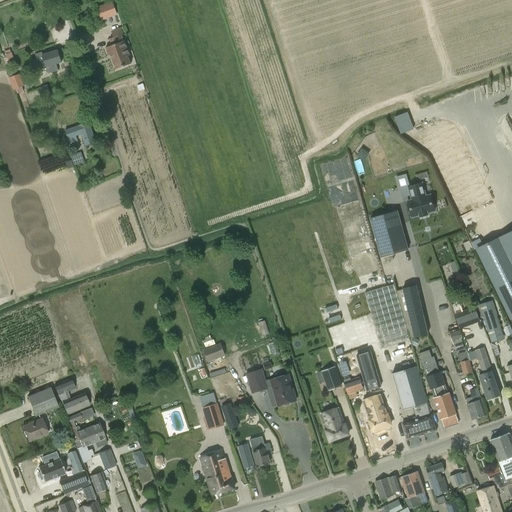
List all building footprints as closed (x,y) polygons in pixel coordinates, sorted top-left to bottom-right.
[(115,2),(103,6),(106,16),(118,12),(115,2)] [(112,45),(105,47),(108,56),(111,55),(115,69),(131,64),(128,56),(129,56),(124,41),(123,41),(121,35),(110,38),(112,45)] [(38,70),(46,67),(48,73),(58,70),(56,64),(61,62),(57,50),(42,55),(41,53),(35,55),(36,59),(34,59),(38,70)] [(24,86),(20,74),(9,78),(13,90),(16,89),(17,93),(23,91),(22,87),(24,86)] [(88,122),(65,130),(70,145),(77,142),(75,136),(81,134),(85,146),(95,142),(88,122)] [(362,149),(358,155),(364,159),(368,154),(362,149)] [(81,155),(81,152),(75,154),(73,157),(76,165),(84,162),(81,155)] [(420,217),(427,215),(427,213),(435,210),(430,195),(425,196),(422,183),(408,187),(412,200),(407,202),(411,217),(419,215),(420,217)] [(408,250),(398,210),(370,218),(380,258),(408,250)] [(511,231),(498,239),(510,264),(490,274),(497,289),(496,289),(511,319),(511,318),(511,231)] [(471,243),(475,249),(483,245),(479,238),(471,243)] [(467,251),(473,248),(469,241),(464,244),(467,251)] [(394,284),(365,293),(375,329),(381,348),(410,340),(394,284)] [(417,285),(412,286),(402,289),(413,338),(428,334),(417,285)] [(480,318),(483,317),(491,342),(504,338),(492,301),(480,305),(477,306),(480,318)] [(460,329),(467,326),(473,324),(480,321),(475,307),(454,315),(460,329)] [(258,323),(262,336),(269,333),(265,320),(258,323)] [(459,331),(449,334),(452,342),(453,346),(455,352),(464,349),(462,343),(461,339),(462,338),(459,331)] [(419,340),(414,338),(410,344),(415,347),(419,340)] [(208,362),(225,356),(221,343),(203,350),(208,362)] [(495,356),(499,355),(496,346),(491,343),(490,343),(495,356)] [(475,350),(483,374),(479,375),(487,399),(500,395),(484,347),(475,350)] [(444,428),(459,423),(449,393),(448,393),(441,372),(439,372),(434,357),(431,357),(429,350),(418,354),(430,389),(431,389),(441,419),(444,428)] [(470,363),(467,352),(458,355),(461,362),(460,363),(463,373),(464,375),(472,372),(469,363),(470,363)] [(417,366),(392,373),(403,410),(413,407),(416,419),(402,423),(406,439),(406,440),(408,439),(407,437),(418,434),(419,436),(419,437),(424,435),(424,434),(423,433),(433,430),(434,432),(436,431),(436,430),(435,430),(431,415),(417,366)] [(334,367),(322,371),(329,390),(341,386),(334,367)] [(268,389),(262,369),(246,373),(252,394),(268,389)] [(296,400),(288,374),(270,380),(278,406),(296,400)] [(366,376),(344,383),(348,394),(370,387),(366,376)] [(71,378),(54,385),(59,395),(67,392),(75,388),(71,378)] [(57,407),(49,388),(27,396),(35,416),(57,407)] [(481,399),(477,388),(470,390),(472,397),(466,399),(467,404),(472,419),(486,415),(481,399)] [(70,399),(62,402),(67,415),(89,406),(83,393),(70,399)] [(373,430),(390,424),(380,395),(363,401),(373,430)] [(203,407),(202,408),(204,417),(208,430),(224,425),(217,403),(203,407)] [(344,424),(339,408),(321,414),(326,430),(329,441),(348,434),(345,424),(344,424)] [(65,418),(71,434),(77,432),(75,427),(73,422),(82,418),(80,412),(65,418)] [(47,433),(41,418),(22,426),(28,441),(47,433)] [(80,431),(77,432),(71,434),(74,441),(102,431),(99,423),(80,431)] [(238,431),(235,424),(230,426),(232,433),(238,431)] [(74,442),(77,449),(79,455),(81,460),(83,464),(93,460),(91,456),(92,456),(94,455),(92,449),(87,451),(86,446),(105,438),(104,435),(102,431),(74,441),(74,442)] [(511,441),(509,433),(490,440),(506,479),(504,480),(502,475),(493,479),(495,484),(496,484),(496,485),(498,485),(499,489),(511,484),(511,441)] [(263,437),(250,441),(257,465),(270,462),(268,455),(272,453),(269,443),(265,444),(263,437)] [(248,448),(238,451),(243,467),(253,464),(248,448)] [(110,449),(94,455),(92,456),(94,460),(99,458),(104,470),(116,465),(110,449)] [(234,488),(226,464),(222,450),(200,456),(203,466),(212,495),(234,488)] [(75,451),(67,454),(72,467),(70,467),(73,476),(82,472),(84,472),(84,470),(82,470),(75,451)] [(42,479),(43,482),(65,473),(59,459),(57,460),(55,453),(42,458),(44,465),(38,468),(40,473),(37,473),(40,480),(42,479)] [(163,464),(164,458),(161,455),(158,455),(156,458),(155,464),(157,466),(161,466),(163,464)] [(138,461),(137,465),(138,469),(146,466),(143,459),(138,461)] [(93,460),(83,464),(88,477),(90,476),(96,493),(107,489),(106,487),(108,486),(109,485),(108,481),(106,480),(104,481),(96,460),(93,461),(93,460)] [(429,477),(435,492),(436,496),(448,492),(441,473),(444,471),(441,463),(426,468),(429,477)] [(493,479),(502,475),(499,468),(487,473),(490,480),(493,479)] [(87,485),(82,472),(73,476),(59,481),(64,494),(87,485)] [(424,492),(417,472),(401,477),(408,498),(406,499),(409,508),(422,504),(418,494),(424,492)] [(462,474),(461,472),(449,477),(453,489),(471,481),(467,472),(462,474)] [(389,479),(387,479),(387,478),(375,482),(381,499),(392,495),(392,493),(402,490),(397,476),(389,478),(389,479)] [(100,511),(96,501),(95,498),(96,498),(91,486),(82,489),(87,504),(78,508),(79,511),(100,511)] [(152,486),(142,489),(145,498),(154,495),(155,494),(152,486)] [(501,511),(493,486),(477,492),(483,511),(501,511)] [(148,506),(140,509),(141,511),(159,511),(156,503),(155,499),(147,502),(148,506)] [(398,499),(386,505),(389,511),(398,511),(403,509),(398,499)]
